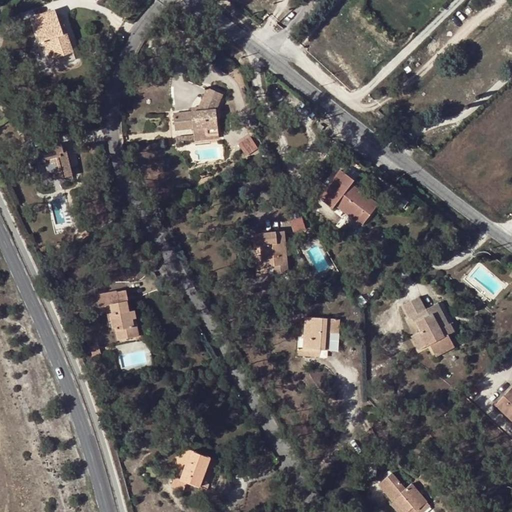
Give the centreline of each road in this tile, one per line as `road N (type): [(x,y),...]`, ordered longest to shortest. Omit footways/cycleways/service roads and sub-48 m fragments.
road 1 (residential): [(159,0),(129,38),(118,78),(119,168),(314,511)]
road 2 (tertiary): [(192,0),(511,244)]
road 3 (secondary): [(0,236),(73,396),(104,511)]
road 4 (unknown): [(346,116),(462,0)]
